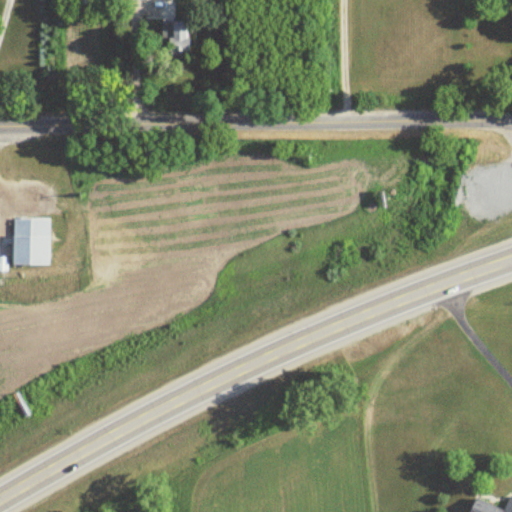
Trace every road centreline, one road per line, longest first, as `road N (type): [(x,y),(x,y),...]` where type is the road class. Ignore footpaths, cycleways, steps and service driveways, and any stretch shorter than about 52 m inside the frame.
road 1 (secondary): [(0,498),(283,350),(511,259)]
road 2 (residential): [(511,122),(0,124)]
